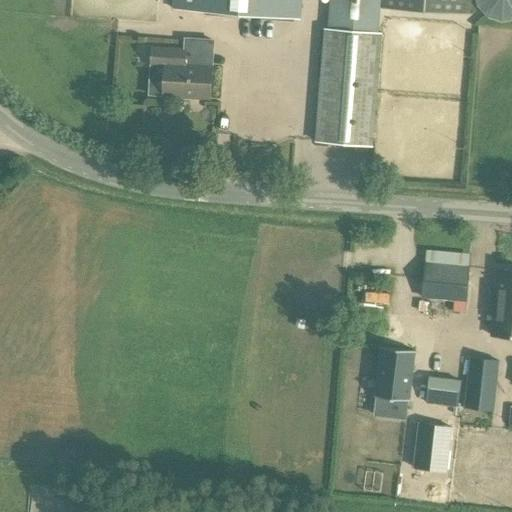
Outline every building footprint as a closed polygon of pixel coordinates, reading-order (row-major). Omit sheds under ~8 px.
[(174,0),(174,8),(300,18),(301,0),(174,0)] [(325,28),(316,141),(372,145),(381,33),(378,33),(380,7),(471,14),(471,0),(331,0),(329,28),(325,28)] [(152,47),(152,63),(166,63),(164,94),(210,97),(212,65),(184,64),(185,49),(152,47)] [(427,247),(421,296),(466,300),(471,251),(427,247)] [(511,269),(498,268),(491,335),(511,336),(511,269)] [(409,400),(415,350),(382,346),(375,396),(409,400)] [(493,410),(499,361),(470,357),(465,407),(493,410)] [(457,403),(459,376),(426,373),(424,400),(457,403)] [(120,502),(118,511),(155,511),(156,506),(120,502)]
